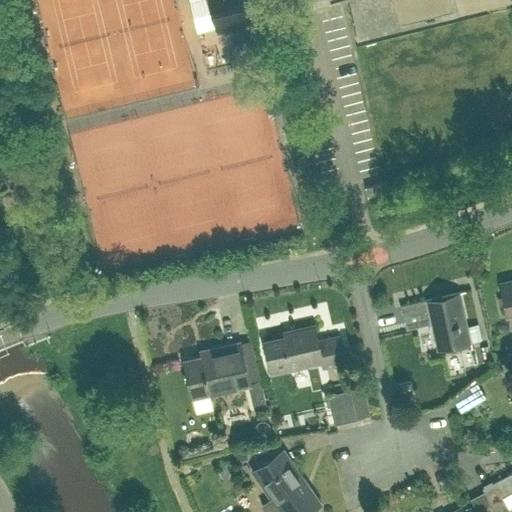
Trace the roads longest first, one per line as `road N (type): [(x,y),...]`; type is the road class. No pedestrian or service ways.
road 1 (unclassified): [(0,338),(82,308),(351,262)]
road 2 (residential): [(370,256),(306,30)]
road 3 (residential): [(396,447),(351,262)]
road 4 (unclassified): [(370,256),(511,209)]
